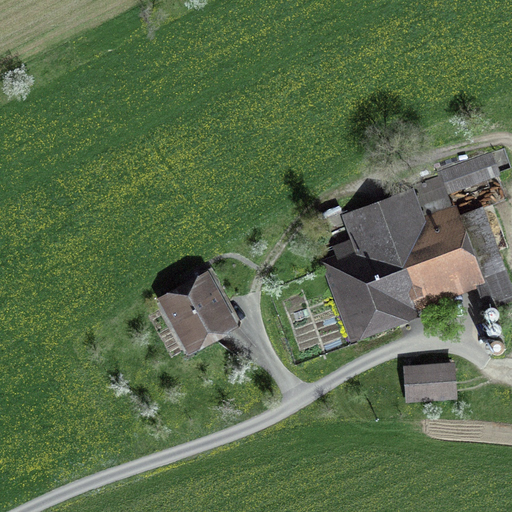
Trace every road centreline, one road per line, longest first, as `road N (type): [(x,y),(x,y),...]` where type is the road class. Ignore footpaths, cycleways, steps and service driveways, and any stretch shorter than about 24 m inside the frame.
road 1 (track): [(26,511),(280,418),(397,349),(479,355),(511,372)]
road 2 (track): [(310,400),(278,375),(260,344),(255,296),(288,234),(341,189),(511,141)]
